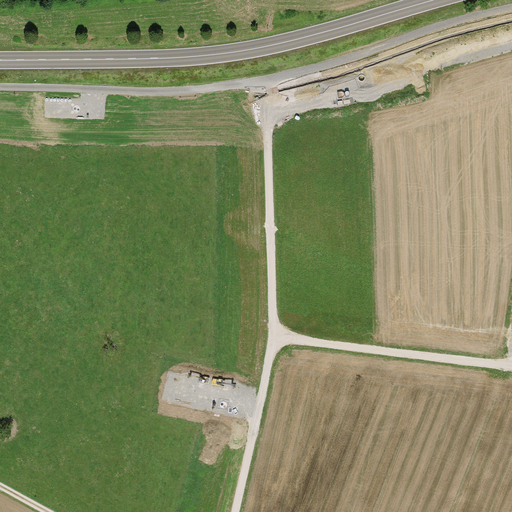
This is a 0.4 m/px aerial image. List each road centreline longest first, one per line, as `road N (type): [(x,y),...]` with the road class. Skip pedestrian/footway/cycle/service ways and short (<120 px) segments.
road 1 (track): [(0,87),(168,92),(264,81),(511,8)]
road 2 (primary): [(0,61),(194,57),(286,43),(431,0)]
road 3 (track): [(264,81),(273,339),(234,511)]
road 4 (track): [(511,367),(273,339)]
